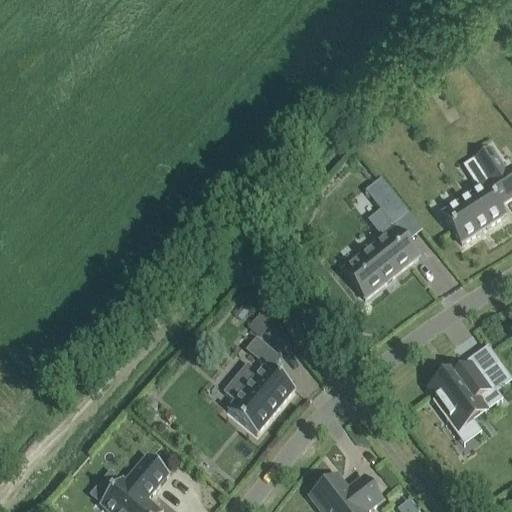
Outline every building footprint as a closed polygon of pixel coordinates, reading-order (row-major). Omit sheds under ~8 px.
[(505,218),(499,208),(511,199),(511,171),(510,169),(505,172),(491,151),(476,160),(474,161),(488,183),(483,187),(484,189),(479,192),(442,216),(461,246),(505,218)] [(383,185),(367,198),(379,212),(392,228),(393,227),(408,215),(383,185)] [(342,274),(365,303),(418,259),(396,231),(371,251),(369,249),(365,248),(359,253),(358,257),(360,260),(342,274)] [(227,413),(257,438),(295,392),(265,367),(246,390),(236,381),(224,395),(235,404),(227,413)] [(486,413),(497,405),(490,394),(506,382),(497,370),(481,382),(471,368),(459,377),(456,372),(429,392),(436,402),(433,404),(448,425),(451,422),(459,434),(486,414),(486,413)] [(147,459),(125,484),(122,482),(99,508),(103,511),(157,511),(147,503),(169,477),(147,459)] [(309,500),(318,511),(370,511),(382,503),(364,480),(348,493),(336,478),(309,500)] [(420,511),(411,501),(400,510),(401,511),(420,511)]
